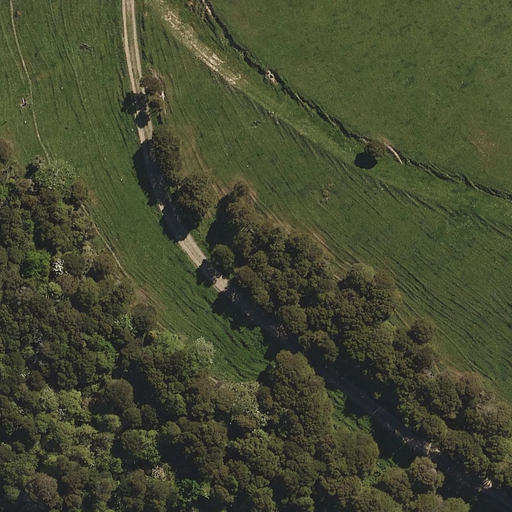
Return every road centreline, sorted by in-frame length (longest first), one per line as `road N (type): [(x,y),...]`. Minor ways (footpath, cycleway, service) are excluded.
road 1 (track): [(126,0),(159,181),(190,248),(357,394),(511,501)]
road 2 (track): [(159,0),(219,63),(345,149),(511,213)]
